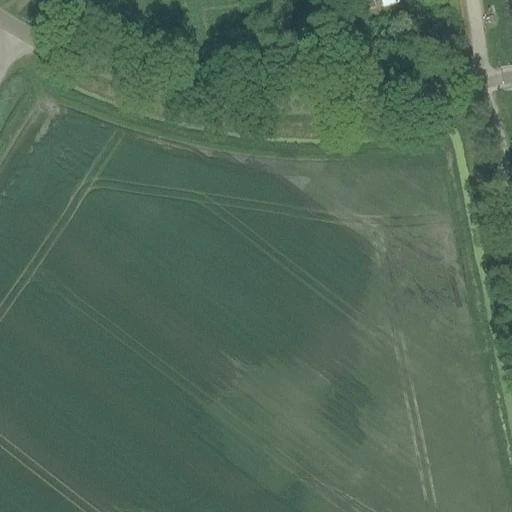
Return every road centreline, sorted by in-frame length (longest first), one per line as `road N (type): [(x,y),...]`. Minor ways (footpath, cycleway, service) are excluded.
road 1 (unclassified): [(502,80),(347,104),(239,103),(118,75),(22,35)]
road 2 (track): [(468,0),(511,212)]
